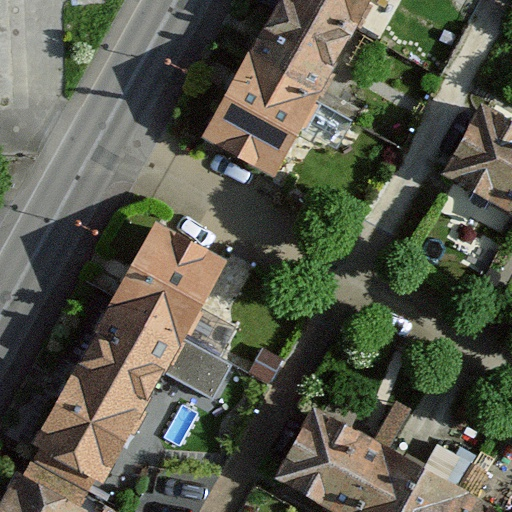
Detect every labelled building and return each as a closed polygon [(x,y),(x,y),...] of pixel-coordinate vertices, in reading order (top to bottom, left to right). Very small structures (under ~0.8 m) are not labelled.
[(284,0),(211,134),(270,166),(362,0),(284,0)] [(511,126),(485,112),(452,170),(511,203),(511,126)] [(158,230),(32,459),(91,491),(218,262),(158,230)] [(316,415),(283,473),(352,511),(492,511),(386,453),(404,421),(391,414),(372,446),(316,415)] [(26,466),(0,511),(78,511),(86,499),(26,466)]
